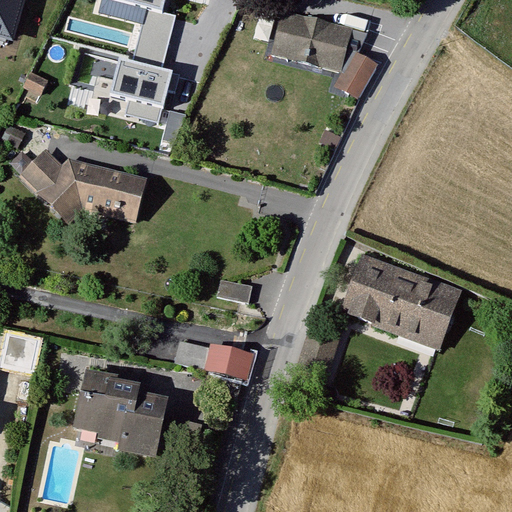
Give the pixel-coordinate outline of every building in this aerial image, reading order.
[(0,0),(0,34),(14,38),(24,0),(0,0)] [(163,0),(127,0),(161,9),(163,0)] [(338,70),(346,30),(281,17),(273,57),(338,70)] [(123,99),(119,114),(161,124),(175,68),(119,54),(109,96),(123,99)] [(359,102),(379,68),(356,55),(335,89),(359,102)] [(62,169),(43,153),(17,177),(67,227),(84,211),(137,227),(149,182),(70,160),(62,169)] [(465,297),(364,261),(342,322),(443,358),(465,297)] [(184,338),(179,362),(251,375),(255,351),(184,338)] [(174,394),(97,373),(83,425),(159,447),(174,394)]
